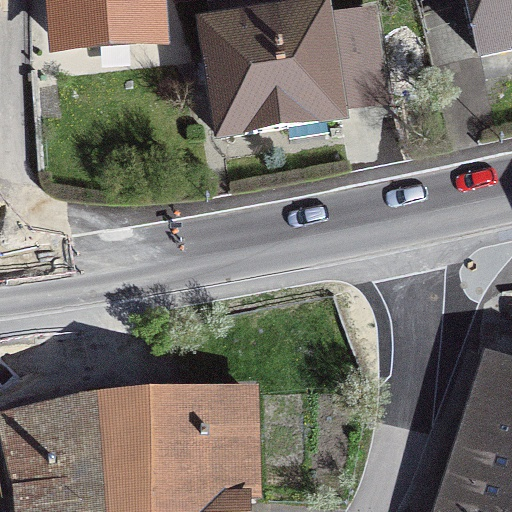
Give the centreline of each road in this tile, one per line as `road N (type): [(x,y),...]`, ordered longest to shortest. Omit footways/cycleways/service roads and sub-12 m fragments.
road 1 (secondary): [(0,282),(439,213)]
road 2 (residential): [(365,511),(396,443),(439,213)]
